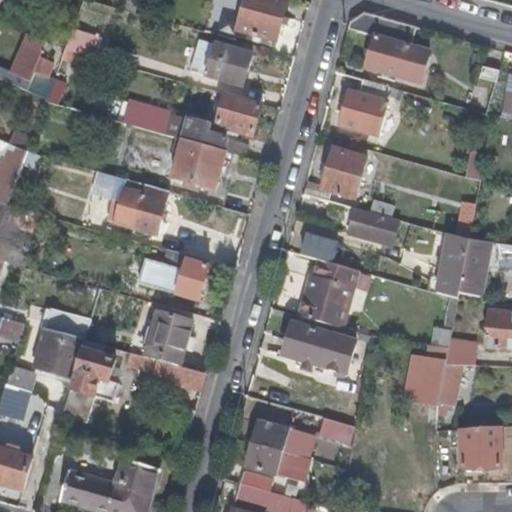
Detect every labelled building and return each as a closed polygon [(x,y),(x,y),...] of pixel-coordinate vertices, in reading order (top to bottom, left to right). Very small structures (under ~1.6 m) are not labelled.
[(70,39),(74,30),(84,0),(61,0),(50,32),(70,39)] [(128,0),(125,10),(136,13),(140,0),(128,0)] [(140,0),(136,13),(147,16),(152,0),(140,0)] [(277,43),(288,0),(246,0),(237,31),(277,43)] [(412,47),(417,26),(364,11),(351,20),(349,29),(376,36),(368,67),(421,83),(430,52),(412,47)] [(90,57),(98,59),(103,39),(74,30),(70,39),(67,47),(66,50),(90,57)] [(29,91),(48,100),(55,81),(49,78),(55,63),(48,61),(53,45),(29,35),(14,73),(33,81),(29,91)] [(246,88),(254,57),(199,42),(190,72),(246,88)] [(87,68),(90,57),(66,50),(62,61),(87,68)] [(0,78),(9,82),(14,73),(0,66),(0,78)] [(511,84),(511,69),(498,67),(493,81),(494,81),(511,84)] [(9,82),(29,91),(33,81),(14,73),(9,82)] [(48,100),(47,103),(60,106),(66,84),(55,81),(48,100)] [(397,89),(365,81),(361,94),(352,92),(342,127),(386,140),(396,105),(393,104),(394,100),(397,89)] [(405,103),(407,92),(397,89),(394,100),(405,103)] [(217,127),(230,131),(255,138),(263,106),(225,95),(219,120),(217,127)] [(486,114),(494,117),(504,117),(505,112),(488,105),(486,114)] [(125,125),(168,137),(170,130),(159,127),(160,125),(127,116),(125,125)] [(494,117),(490,131),(509,133),(511,118),(504,117),(494,117)] [(225,153),(228,139),(216,136),(208,133),(210,127),(190,121),(188,125),(172,120),(170,130),(168,137),(185,142),(225,153)] [(7,145),(29,153),(38,129),(29,125),(26,134),(14,128),(7,145)] [(234,155),(250,160),(253,146),(228,139),(225,153),(228,154),(234,155)] [(0,168),(0,203),(9,207),(10,204),(29,153),(7,145),(0,141),(0,154),(5,156),(0,168)] [(170,194),(213,206),(228,154),(225,153),(185,142),(170,194)] [(337,149),(326,187),(325,189),(333,191),(359,198),(370,158),(337,149)] [(213,206),(223,208),(227,192),(223,191),(234,155),(228,154),(213,206)] [(455,235),(470,239),(481,180),(468,177),(455,235)] [(326,187),(307,180),(303,194),(330,201),(333,191),(325,189),(326,187)] [(170,194),(128,181),(122,203),(115,201),(110,221),(159,234),(170,194)] [(0,230),(9,207),(0,203),(0,230)] [(394,219),(399,220),(401,209),(379,203),(377,214),(394,219)] [(0,230),(0,260),(20,267),(23,258),(14,255),(21,228),(33,232),(36,215),(9,207),(0,230)] [(394,219),(377,214),(355,208),(349,233),(392,245),(396,229),(392,227),(394,219)] [(436,294),(458,299),(470,239),(455,235),(449,233),(436,294)] [(317,262),(335,266),(341,243),(308,235),(302,258),(317,262)] [(470,239),(458,299),(477,301),(490,242),(470,239)] [(213,263),(235,269),(239,255),(195,242),(190,256),(213,263)] [(477,301),(488,302),(500,243),(490,242),(477,301)] [(201,307),(213,263),(190,256),(172,251),(166,270),(143,263),(135,289),(201,307)] [(341,329),(357,272),(335,266),(317,262),(312,279),(308,278),(297,317),(341,329)] [(511,314),(511,304),(491,302),(490,313),(511,314)] [(511,314),(490,313),(488,347),(511,349),(511,314)] [(148,361),(181,370),(194,323),(161,314),(148,361)] [(0,334),(19,341),(24,324),(0,317),(0,334)] [(347,376),(357,342),(293,323),(282,357),(347,376)] [(73,381),(85,342),(24,324),(19,341),(13,362),(73,381)] [(462,368),(473,368),(473,341),(450,341),(448,346),(444,368),(462,368)] [(201,393),(206,377),(181,370),(148,361),(85,342),(73,381),(70,392),(96,399),(115,404),(120,385),(110,382),(114,367),(125,371),(126,367),(167,379),(166,383),(201,393)] [(444,368),(448,346),(429,344),(426,357),(413,354),(405,399),(437,404),(438,402),(444,368)] [(7,384),(31,391),(37,373),(12,366),(7,384)] [(454,404),(462,368),(444,368),(438,402),(454,404)] [(23,420),(31,391),(7,384),(0,405),(0,412),(13,417),(23,420)] [(89,427),(96,399),(70,392),(65,411),(62,419),(89,427)] [(453,411),(454,404),(438,402),(437,404),(435,414),(437,414),(445,414),(445,411),(453,411)] [(0,428),(9,431),(13,417),(0,412),(0,428)] [(350,444),(353,428),(324,419),(319,436),(350,444)] [(253,446),(312,461),(319,437),(260,422),(253,446)] [(499,468),(500,429),(459,431),(459,448),(459,469),(499,468)] [(459,431),(449,432),(450,449),(459,448),(459,431)] [(306,484),(312,461),(253,446),(251,445),(245,467),(306,484)] [(0,484),(24,492),(34,458),(21,454),(22,449),(15,447),(14,452),(0,446),(0,484)] [(103,511),(146,511),(158,472),(76,448),(62,500),(103,511)] [(242,472),(239,484),(278,494),(281,482),(242,472)] [(286,511),(316,511),(318,505),(278,494),(239,484),(236,499),(286,511)]
